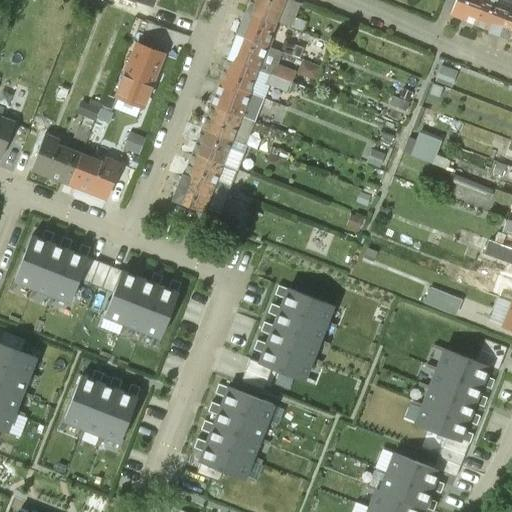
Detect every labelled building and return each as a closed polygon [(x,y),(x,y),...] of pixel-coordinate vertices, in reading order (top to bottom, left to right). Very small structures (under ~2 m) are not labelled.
[(283,0),(249,0),(245,10),(275,22),(283,0)] [(454,0),(449,14),(474,24),(483,0),(454,0)] [(483,0),(474,24),(488,29),(487,31),(497,34),(509,3),(510,0),(483,0)] [(511,0),(511,4),(509,3),(497,34),(507,38),(508,37),(511,38),(511,0)] [(275,22),(245,10),(236,33),(235,32),(235,33),(266,45),(275,22)] [(304,21),(291,16),(287,26),(300,31),(304,21)] [(266,45),(235,33),(235,34),(236,34),(227,57),(257,69),(269,74),(273,64),(274,64),(279,50),(266,46),(266,45)] [(295,45),(283,41),(280,51),(293,56),(294,54),(292,53),(295,45)] [(162,54),(136,44),(116,96),(142,106),(162,54)] [(257,69),(227,57),(217,81),(219,82),(219,81),(248,92),(248,91),(261,97),(266,84),(265,83),(269,74),(257,69)] [(274,64),(273,64),(269,74),(289,81),(293,71),(274,64)] [(289,81),(269,74),(265,83),(266,84),(286,91),(289,81)] [(248,92),(219,81),(219,82),(210,105),(240,116),(252,120),(253,121),(262,97),(261,97),(248,91),(248,92)] [(25,100),(14,96),(8,113),(19,116),(25,100)] [(97,108),(81,101),(77,113),(84,116),(80,125),(90,129),(97,112),(96,111),(97,108)] [(240,116),(210,105),(201,128),(231,140),(231,139),(244,144),(252,120),(240,116)] [(0,114),(2,109),(0,107),(0,156),(1,157),(14,123),(0,117),(0,114)] [(90,129),(84,142),(94,146),(106,115),(97,112),(90,129)] [(231,140),(201,128),(192,151),(222,163),(231,140)] [(407,152),(429,161),(439,138),(416,129),(407,152)] [(127,131),(122,145),(137,152),(143,137),(127,131)] [(58,141),(43,134),(30,168),(68,183),(79,154),(57,145),(58,141)] [(222,163),(192,151),(183,174),(182,175),(212,187),(222,163)] [(104,158),(102,163),(79,154),(68,183),(106,198),(119,164),(104,158)] [(212,187),(182,175),(183,174),(181,173),(171,199),(203,211),(212,187)] [(492,190),(450,173),(447,180),(489,197),(492,190)] [(238,218),(219,211),(214,223),(233,231),(238,218)] [(511,221),(506,219),(501,232),(511,236),(511,221)] [(32,287),(50,243),(31,235),(14,280),(32,287)] [(511,249),(488,240),(483,254),(507,263),(511,249)] [(32,287),(50,294),(68,250),(50,243),(32,287)] [(87,257),(68,250),(50,294),(69,302),(87,257)] [(104,315),(122,323),(140,278),(122,270),(104,315)] [(141,330),(158,285),(140,278),(122,323),(141,330)] [(502,288),(482,281),(478,291),(498,298),(502,288)] [(177,292),(158,285),(141,330),(160,337),(177,292)] [(280,307),(325,324),(332,306),(287,288),(280,307)] [(460,300),(430,288),(424,303),(454,315),(460,300)] [(511,302),(510,302),(501,327),(511,331),(511,302)] [(280,307),(273,325),(318,343),(325,324),(280,307)] [(311,361),(318,343),(273,325),(266,343),(311,361)] [(476,360),(497,366),(503,346),(483,339),(476,360)] [(35,357),(0,343),(0,365),(28,376),(35,357)] [(311,361),(266,343),(258,362),(303,380),(311,361)] [(436,369),(481,386),(489,367),(444,349),(436,369)] [(28,376),(0,365),(0,386),(21,394),(28,376)] [(429,387),(474,404),(481,386),(436,369),(429,387)] [(100,382),(81,375),(63,420),(82,427),(100,382)] [(100,382),(82,427),(100,434),(118,389),(100,382)] [(21,394),(0,386),(0,406),(14,412),(21,394)] [(273,404),(228,387),(220,405),(265,423),(273,404)] [(422,405),(467,422),(474,404),(429,387),(422,405)] [(118,389),(100,434),(119,442),(136,397),(118,389)] [(265,423),(220,405),(213,424),(258,441),(265,423)] [(467,422),(422,405),(415,424),(460,441),(467,422)] [(14,412),(0,406),(0,428),(6,431),(14,412)] [(258,441),(213,424),(206,442),(251,459),(258,441)] [(251,459),(206,442),(199,461),(243,478),(251,459)] [(386,473),(431,490),(438,471),(393,454),(386,473)] [(421,507),(420,508),(423,509),(431,490),(386,473),(379,490),(421,507)] [(368,508),(379,511),(418,511),(420,508),(421,507),(379,490),(376,489),(368,508)]
